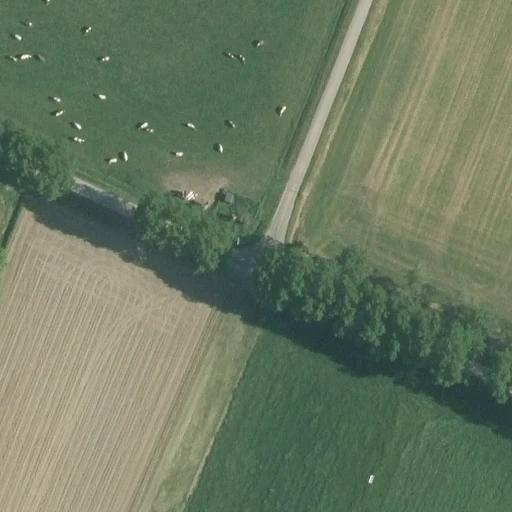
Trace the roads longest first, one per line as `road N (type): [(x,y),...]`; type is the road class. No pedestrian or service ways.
road 1 (unclassified): [(511,391),(0,153)]
road 2 (track): [(147,511),(274,241),(368,0)]
